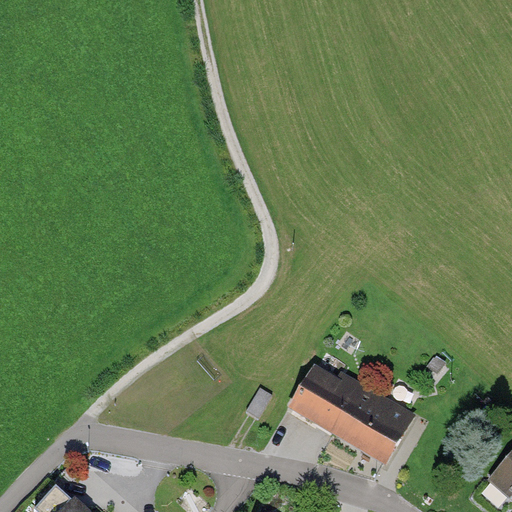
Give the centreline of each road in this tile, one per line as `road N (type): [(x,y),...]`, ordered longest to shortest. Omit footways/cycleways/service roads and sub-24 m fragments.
road 1 (track): [(197,0),(229,142),(268,229),(269,271),(243,303),(137,370),(81,437)]
road 2 (residential): [(0,509),(81,437),(261,466)]
road 3 (residential): [(261,466),(403,511)]
